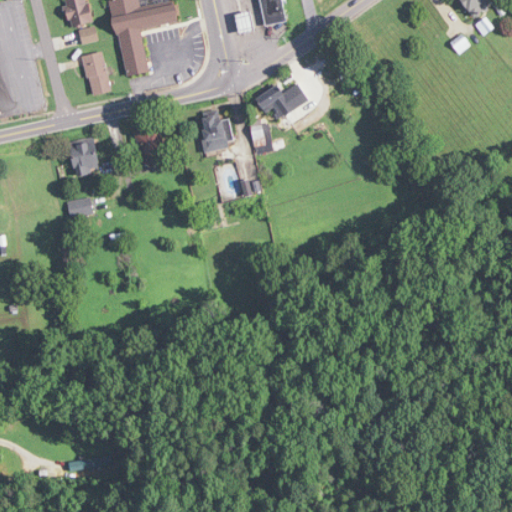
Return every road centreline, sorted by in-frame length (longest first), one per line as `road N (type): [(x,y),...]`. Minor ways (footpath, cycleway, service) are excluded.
road 1 (secondary): [(0,135),(232,80)]
road 2 (residential): [(232,80),(360,0)]
road 3 (residential): [(36,0),(72,117)]
